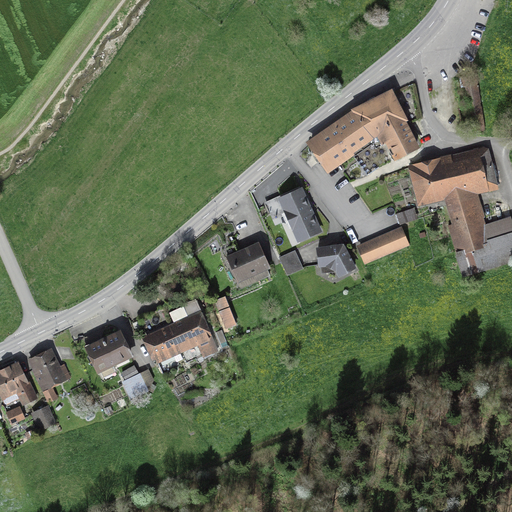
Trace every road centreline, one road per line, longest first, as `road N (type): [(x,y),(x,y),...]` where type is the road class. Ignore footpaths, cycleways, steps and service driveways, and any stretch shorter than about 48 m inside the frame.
road 1 (secondary): [(39,332),(121,286),(404,50)]
road 2 (track): [(96,511),(413,377),(511,353)]
road 3 (residential): [(404,50),(429,118),(445,135),(500,143)]
